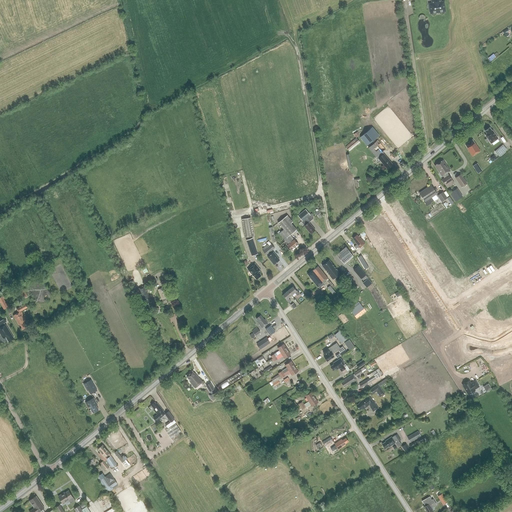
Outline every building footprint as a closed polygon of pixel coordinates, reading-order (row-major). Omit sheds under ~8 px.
[(431,0),(432,4),(429,4),(430,6),(429,6),(429,9),(430,9),(431,13),(445,11),(443,2),(440,3),(439,0),(431,0)] [(388,147),(373,127),(360,137),(368,148),(376,157),(383,151),(385,149),(388,147)] [(489,127),(484,131),(487,134),(485,135),(491,143),(492,143),(493,145),(499,141),(497,139),(498,138),(492,130),(492,131),(489,127)] [(345,147),(348,150),(359,141),(356,138),(345,147)] [(472,140),(465,144),(467,148),(472,156),(480,151),(475,143),(474,143),(472,140)] [(378,159),(378,158),(387,169),(393,165),(384,154),(383,151),(376,157),(378,159)] [(447,173),(449,171),(448,169),(448,168),(446,166),(445,166),(441,162),(436,166),(439,170),(438,171),(440,174),(441,173),(443,176),(444,178),(442,180),(445,185),(452,180),(449,175),(448,175),(447,173)] [(477,163),(473,166),(478,173),(481,171),(477,163)] [(467,184),(460,174),(455,178),(461,187),(467,184)] [(431,185),(419,193),(425,201),(428,199),(430,201),(433,199),(432,197),(437,194),(431,185)] [(450,192),(455,201),(463,197),(458,188),(450,192)] [(447,198),(443,192),(437,195),(441,202),(447,198)] [(399,199),(392,203),(398,212),(404,208),(406,211),(409,209),(405,203),(402,204),(399,199)] [(305,225),(304,226),(311,234),(315,230),(308,222),(313,219),(309,215),(310,215),(305,209),(298,216),(302,221),(301,222),(305,225)] [(291,250),(298,244),(294,239),(294,240),(290,235),(296,230),(291,224),(292,223),(287,216),(278,223),(283,230),(279,233),(288,244),(287,245),(291,250)] [(254,236),(251,218),(241,219),(244,237),(254,236)] [(410,233),(414,238),(423,232),(419,227),(422,225),(420,222),(414,226),(416,229),(410,233)] [(414,238),(417,244),(423,240),(425,243),(431,239),(429,236),(426,238),(423,232),(414,238)] [(359,248),(365,244),(360,238),(357,235),(352,239),(355,242),(357,245),(354,247),(355,247),(353,249),(354,251),(358,247),(359,248)] [(252,256),(258,254),(252,238),(246,240),(252,256)] [(400,245),(396,239),(386,245),(390,251),(400,245)] [(268,244),(262,248),(264,250),(263,251),(266,255),(275,248),(272,244),(269,246),(268,244)] [(345,261),(349,257),(347,255),(346,255),(349,252),(346,247),(336,255),(340,260),(344,257),(343,258),(345,261)] [(427,258),(430,263),(439,258),(436,252),(438,251),(437,247),(431,251),(432,254),(427,258)] [(279,260),(273,252),(267,257),(274,265),(279,260)] [(349,268),(357,261),(354,258),(346,264),(349,268)] [(430,263),(434,269),(439,265),(441,268),(447,264),(445,261),(442,263),(439,258),(430,263)] [(368,267),(364,259),(360,261),(365,269),(368,267)] [(340,274),(332,264),(329,260),(322,265),(325,269),(324,269),(329,276),(330,275),(333,279),(340,274)] [(253,275),(256,279),(261,276),(258,272),(260,270),(254,264),(247,269),(252,276),(253,275)] [(322,283),(326,280),(328,279),(318,266),(307,274),(318,287),(319,288),(323,284),(322,283)] [(354,270),(361,279),(366,275),(358,266),(354,270)] [(405,268),(399,272),(401,275),(404,273),(408,279),(417,273),(413,266),(407,270),(405,268)] [(334,287),(328,279),(326,280),(333,288),(334,287)] [(367,279),(363,283),(367,287),(371,283),(367,279)] [(127,282),(131,291),(136,305),(150,299),(145,286),(138,288),(137,289),(133,280),(127,282)] [(336,293),(330,286),(327,288),(333,295),(336,293)] [(170,301),(168,296),(169,295),(166,287),(158,290),(162,302),(166,301),(167,302),(170,301)] [(293,287),(288,291),(291,295),(295,292),(297,295),(299,294),(297,291),(296,291),(293,287)] [(19,291),(24,298),(28,296),(23,288),(19,291)] [(288,298),(291,295),(288,291),(283,295),(286,299),(289,303),(291,301),(288,298)] [(491,299),(488,301),(493,309),(497,307),(494,304),(496,303),(496,304),(500,302),(495,293),(491,296),(494,300),(492,301),(491,299)] [(318,296),(313,300),(316,304),(322,298),(319,295),(318,296)] [(467,303),(459,309),(464,315),(468,313),(467,312),(471,309),(471,311),(478,306),(473,300),(469,302),(469,303),(467,304),(467,303)] [(27,308),(25,304),(16,309),(18,313),(21,311),(27,308)] [(350,311),(354,316),(363,309),(360,304),(350,311)] [(29,327),(26,321),(21,311),(13,316),(18,325),(19,325),(22,330),(29,327)] [(14,338),(13,337),(6,325),(5,325),(4,323),(6,322),(3,315),(0,316),(0,325),(1,325),(2,327),(0,328),(0,333),(3,338),(6,337),(8,341),(14,338)] [(262,328),(268,323),(265,319),(264,320),(260,315),(256,319),(258,322),(262,328)] [(438,316),(432,320),(436,325),(439,323),(444,331),(452,326),(445,316),(440,319),(438,316)] [(270,325),(266,329),(271,335),(275,331),(270,325)] [(336,334),(334,335),(341,344),(347,339),(340,331),(336,334)] [(260,349),(270,343),(266,337),(257,344),(260,349)] [(354,347),(349,339),(344,343),(349,350),(354,347)] [(332,354),(338,351),(341,355),(346,352),(343,346),(340,348),(337,343),(328,349),(328,348),(323,352),(325,355),(324,356),(327,361),(334,357),(332,354)] [(279,351),(274,354),(276,356),(287,349),(284,344),(277,348),(279,351)] [(287,349),(276,356),(277,359),(278,359),(283,356),(284,358),(290,355),(287,349)] [(338,360),(333,363),(334,364),(331,366),(333,370),(336,368),(337,369),(339,368),(341,371),(345,369),(343,365),(344,364),(340,358),(338,360)] [(283,374),(294,366),(291,361),(285,365),(287,368),(282,371),(278,373),(279,374),(271,379),(272,381),(280,376),(283,374)] [(280,383),(278,381),(288,374),(288,375),(290,373),(292,376),(298,372),(294,366),(283,374),(280,376),(272,381),(271,382),(274,387),(280,383)] [(361,387),(377,377),(383,374),(381,371),(380,371),(379,368),(372,373),(374,375),(359,384),(361,387)] [(356,376),(362,373),(360,370),(354,373),(355,374),(353,375),(353,374),(344,380),(345,381),(341,383),(344,387),(347,385),(348,386),(357,380),(354,377),(356,376)] [(202,382),(200,380),(196,375),(196,376),(192,372),(186,376),(190,381),(189,381),(195,389),(202,382)] [(385,394),(380,386),(388,381),(386,378),(368,391),(371,395),(376,392),(380,397),(385,394)] [(97,391),(91,380),(85,383),(87,388),(90,394),(97,391)] [(475,390),(479,387),(475,380),(471,383),(469,380),(462,385),(468,395),(475,390)] [(213,388),(216,386),(213,381),(206,385),(211,393),(215,391),(214,389),(213,388)] [(486,392),(491,389),(488,383),(483,387),(486,392)] [(305,396),(306,398),(305,399),(307,402),(308,401),(314,397),(311,392),(305,396)] [(359,403),(356,405),(359,410),(363,408),(363,409),(368,406),(367,406),(369,405),(370,407),(373,411),(378,408),(373,401),(372,402),(368,396),(362,400),(362,401),(359,403)] [(318,402),(314,397),(308,401),(309,402),(307,403),(309,405),(310,404),(312,406),(318,402)] [(98,410),(95,404),(97,404),(94,398),(85,403),(88,407),(89,407),(93,413),(98,410)] [(163,412),(164,412),(157,403),(156,404),(154,402),(151,405),(154,410),(153,410),(157,415),(153,418),(156,422),(165,414),(170,422),(173,421),(174,420),(168,411),(165,414),(163,412)] [(175,423),(165,430),(171,438),(176,435),(181,431),(175,423)] [(410,442),(420,436),(417,432),(416,432),(407,437),(410,442)] [(385,442),(382,444),(385,449),(389,446),(389,447),(395,443),(398,447),(401,445),(398,441),(400,440),(397,434),(392,437),(391,437),(385,441),(385,442)] [(412,450),(427,441),(425,436),(409,445),(412,450)] [(325,446),(333,441),(330,437),(322,442),(325,446)] [(344,444),(348,442),(345,438),(342,440),(341,439),(334,444),(335,446),(337,448),(338,450),(345,445),(344,444)] [(105,460),(110,455),(102,446),(98,449),(101,452),(100,453),(103,457),(105,460)] [(332,446),(324,450),(326,454),(334,449),(332,446)] [(124,461),(117,451),(115,453),(122,462),(124,461)] [(116,464),(110,456),(105,460),(101,463),(106,470),(110,466),(111,468),(116,464)] [(110,491),(113,489),(112,487),(117,484),(114,479),(109,482),(103,473),(99,476),(108,490),(109,489),(110,491)] [(66,502),(72,497),(68,491),(64,493),(64,492),(58,496),(63,504),(66,502)] [(44,511),(42,509),(44,508),(36,496),(29,501),(34,508),(29,511),(37,511),(40,511),(55,511),(53,509),(49,511),(44,511)] [(429,496),(422,501),(425,506),(424,507),(426,511),(431,511),(433,511),(431,508),(430,505),(435,502),(433,499),(431,500),(429,496)]
